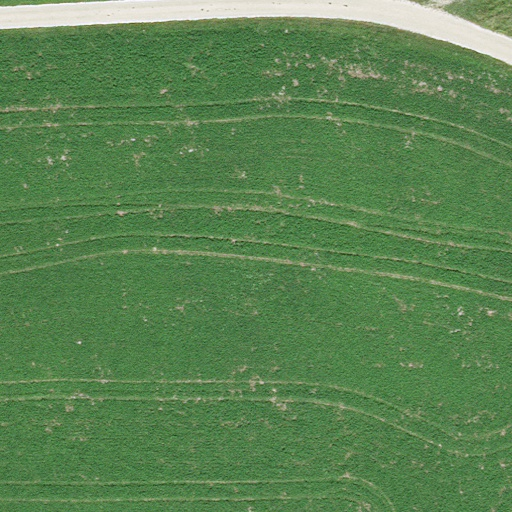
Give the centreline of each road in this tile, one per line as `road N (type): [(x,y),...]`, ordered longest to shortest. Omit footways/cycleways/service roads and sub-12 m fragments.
road 1 (track): [(0,22),(297,0)]
road 2 (track): [(349,0),(441,22),(511,53)]
